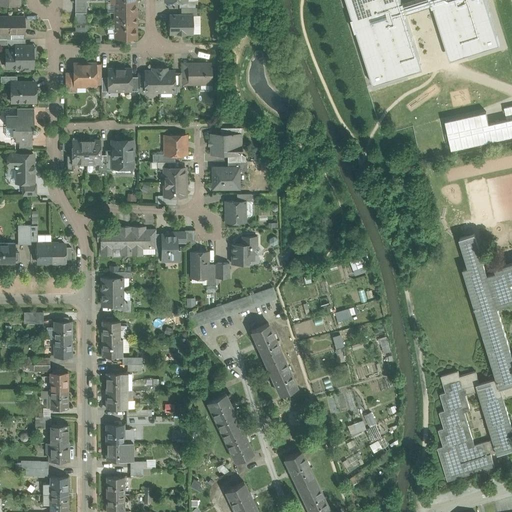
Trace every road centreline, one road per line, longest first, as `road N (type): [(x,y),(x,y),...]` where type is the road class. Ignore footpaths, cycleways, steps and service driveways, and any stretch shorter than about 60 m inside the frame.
road 1 (residential): [(88,297),(88,511)]
road 2 (residential): [(203,126),(53,128)]
